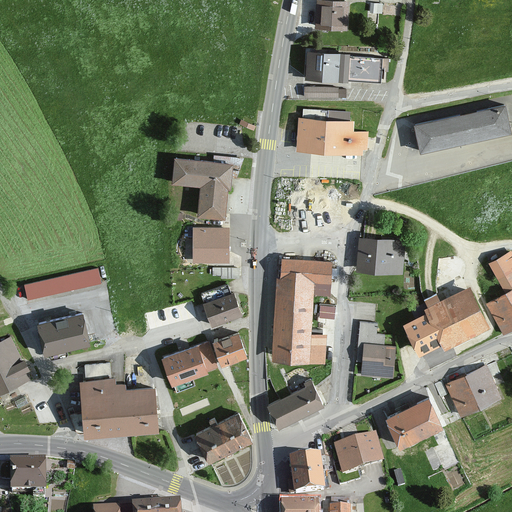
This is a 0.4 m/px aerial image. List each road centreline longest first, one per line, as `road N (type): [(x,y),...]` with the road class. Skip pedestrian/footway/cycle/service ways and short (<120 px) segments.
road 1 (residential): [(346,245),(400,67),(407,0)]
road 2 (secondary): [(292,0),(265,145),(259,240)]
road 3 (secondary): [(259,240),(262,446)]
road 4 (residential): [(511,333),(335,416)]
road 5 (unclassified): [(0,292),(54,394),(69,449)]
road 6 (residential): [(335,416),(346,245)]
road 7 (tertiary): [(224,502),(69,449)]
road 8 (track): [(474,251),(426,221),(363,200)]
